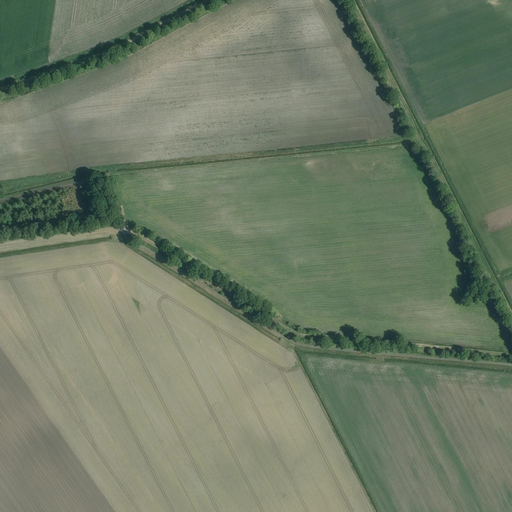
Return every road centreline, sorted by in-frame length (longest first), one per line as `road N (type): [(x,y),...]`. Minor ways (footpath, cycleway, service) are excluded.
road 1 (track): [(511,356),(297,335),(122,228)]
road 2 (track): [(0,88),(107,51),(210,0)]
road 3 (unclassified): [(0,246),(122,228)]
